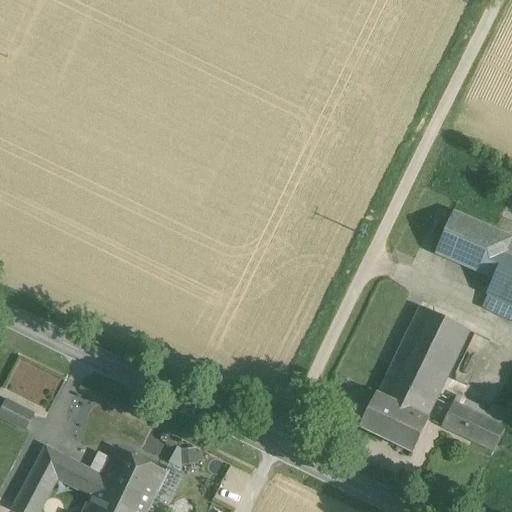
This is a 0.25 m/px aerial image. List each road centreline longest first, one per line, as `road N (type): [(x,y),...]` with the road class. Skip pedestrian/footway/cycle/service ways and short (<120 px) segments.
road 1 (unclassified): [(495,0),(276,445)]
road 2 (secondary): [(0,311),(276,445)]
road 3 (secondary): [(276,445),(413,511)]
